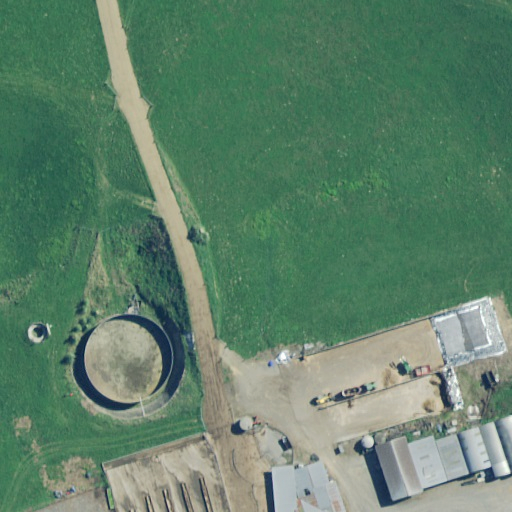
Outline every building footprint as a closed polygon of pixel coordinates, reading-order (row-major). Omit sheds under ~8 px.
[(128,403),(136,403),(144,401),(150,398),(157,393),(162,388),(167,382),(170,375),(172,367),(173,359),(172,352),(170,344),(167,337),(163,331),(157,326),(151,321),(144,318),(137,316),(129,315),(121,316),(114,318),(107,321),(100,325),(95,331),(90,337),(87,344),(85,351),(84,359),(85,367),(87,374),(90,381),(95,387),(100,393),(106,397),(113,401),(121,403),(128,403)] [(511,472),(511,417),(491,424),(507,474),(511,472)] [(477,428),(476,428),(489,468),(492,478),(507,474),(491,424),(483,426),(477,428)] [(452,436),(465,475),(489,468),(476,428),(452,436)] [(433,442),(445,482),(465,475),(452,436),(433,442)] [(420,490),(406,446),(403,437),(375,446),(392,501),(420,492),(420,490)] [(406,446),(420,490),(445,482),(433,442),(431,437),(406,446)] [(343,511),(336,482),(327,484),(322,462),(293,470),(292,465),(270,470),(272,511),(343,511)]
